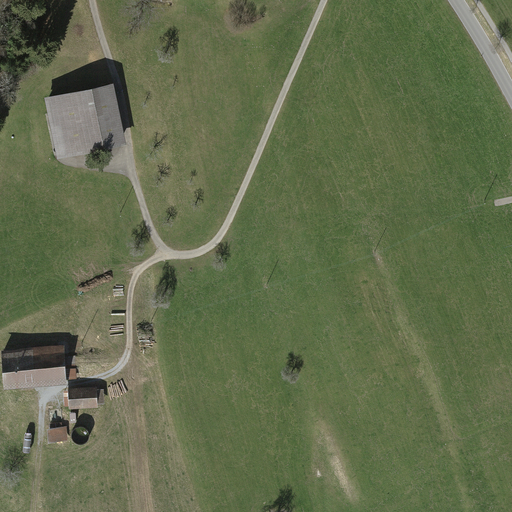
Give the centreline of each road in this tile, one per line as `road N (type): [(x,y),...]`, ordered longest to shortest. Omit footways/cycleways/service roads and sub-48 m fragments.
road 1 (track): [(324,0),(227,223),(210,245),(183,254),(166,249),(146,217),(92,0)]
road 2 (track): [(171,252),(134,279),(121,365),(47,398),(33,511)]
